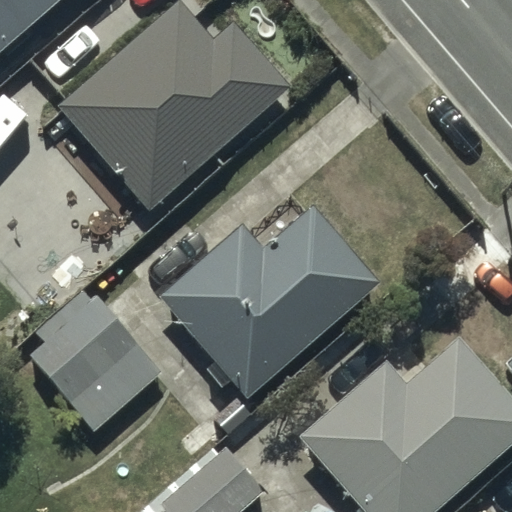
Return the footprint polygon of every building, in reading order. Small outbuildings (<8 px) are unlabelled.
[(0,0),(0,53),(61,0),(0,0)] [(56,111),(146,214),(285,93),(230,29),(211,45),(177,6),(56,111)] [(237,230),(155,302),(212,368),(203,376),(218,393),(227,385),(244,403),(377,287),(311,212),(260,256),(237,230)] [(40,348),(26,359),(91,435),(159,378),(85,290),(30,336),(40,348)] [(298,442),(358,511),(437,511),(511,447),(511,407),(455,342),(400,390),(382,369),(298,442)] [(138,511),(244,511),(260,499),(223,455),(217,460),(210,451),(138,511)]
